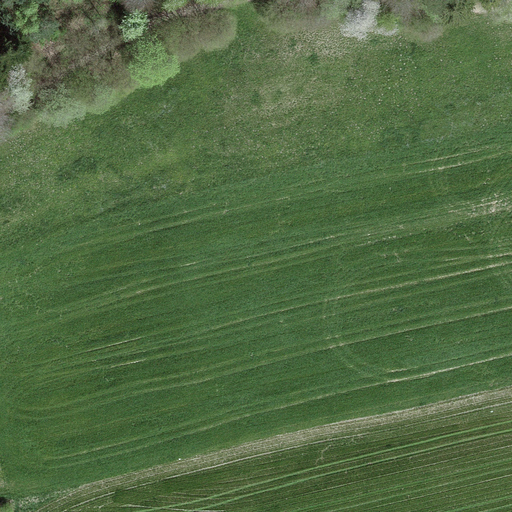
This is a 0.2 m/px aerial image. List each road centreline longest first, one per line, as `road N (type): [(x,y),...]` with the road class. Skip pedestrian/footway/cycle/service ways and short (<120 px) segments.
road 1 (track): [(220,0),(101,47),(0,103)]
road 2 (track): [(511,2),(377,0)]
